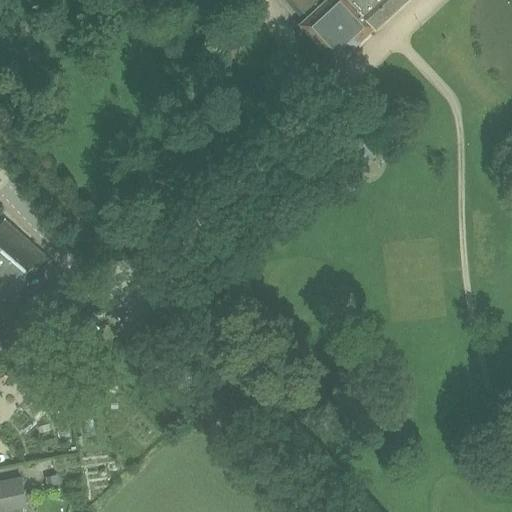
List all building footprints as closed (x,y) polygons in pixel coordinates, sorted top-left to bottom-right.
[(284,0),(300,16),(317,0),(284,0)] [(326,0),(301,23),(336,61),(402,0),(326,0)] [(343,159),(350,166),(357,174),(377,156),(363,140),(343,159)] [(344,171),(350,166),(343,159),(342,158),(337,163),(344,171)] [(18,247),(25,238),(6,221),(0,227),(0,277),(4,281),(19,263),(14,259),(22,250),(18,247)] [(45,256),(25,238),(18,247),(22,250),(14,259),(19,263),(4,281),(16,291),(45,256)] [(19,311),(37,328),(39,329),(57,308),(35,291),(19,311)] [(0,347),(1,348),(13,341),(2,329),(0,329),(0,347)] [(111,356),(102,347),(96,353),(105,362),(111,356)] [(48,411),(64,395),(30,359),(13,376),(48,411)] [(48,485),(60,483),(58,473),(46,475),(48,485)] [(28,508),(22,477),(0,481),(0,511),(23,511),(23,509),(28,508)]
